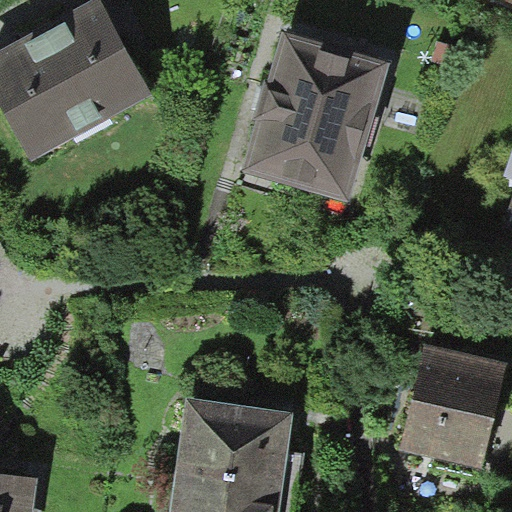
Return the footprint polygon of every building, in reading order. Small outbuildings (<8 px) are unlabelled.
[(153,95),(99,0),(92,0),(0,51),(0,103),(33,162),(153,95)] [(397,69),(276,34),(234,176),(354,212),(397,69)] [(501,372),(420,356),(399,464),(480,480),(501,372)] [(279,511),(288,425),(185,415),(175,511),(279,511)] [(28,511),(31,479),(0,477),(0,511),(28,511)]
